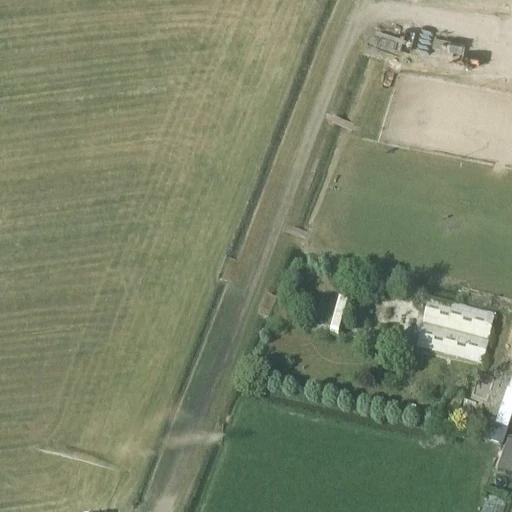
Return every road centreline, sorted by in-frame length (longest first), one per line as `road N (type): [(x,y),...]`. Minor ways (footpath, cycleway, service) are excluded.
road 1 (track): [(369,0),(164,511)]
road 2 (track): [(501,27),(364,13)]
